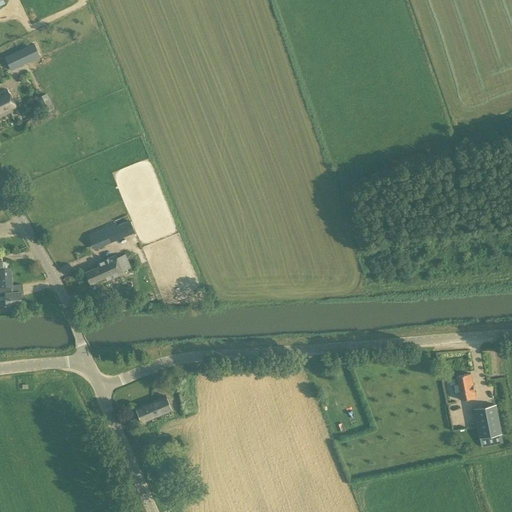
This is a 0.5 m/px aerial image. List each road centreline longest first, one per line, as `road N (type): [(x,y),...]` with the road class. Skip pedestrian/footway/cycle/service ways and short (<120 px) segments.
road 1 (tertiary): [(99,389),(176,359),(511,335)]
road 2 (tertiary): [(88,363),(64,299),(0,186)]
road 3 (tertiary): [(152,511),(99,389)]
